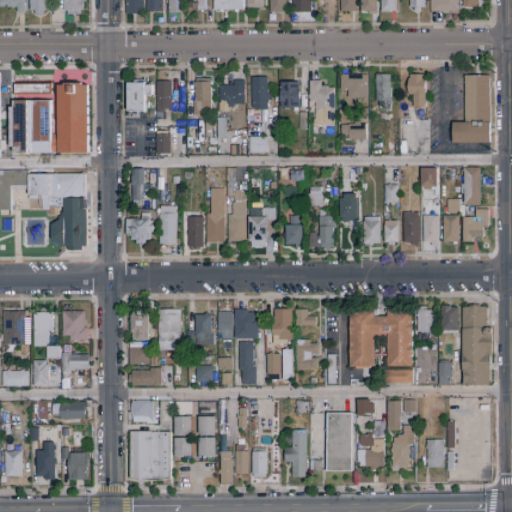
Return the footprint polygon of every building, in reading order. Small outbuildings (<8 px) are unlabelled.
[(0,0),(0,5),(16,6),(16,12),(24,12),(23,0),(0,0)] [(48,0),(48,15),(31,15),(31,0),(48,0)] [(84,0),(84,15),(64,15),(64,0),(84,0)] [(144,0),(144,14),(125,14),(125,0),(144,0)] [(163,0),(163,13),(147,13),(147,0),(163,0)] [(169,12),(169,0),(183,0),(183,12),(169,12)] [(208,0),(208,11),(194,11),(194,0),(208,0)] [(244,0),(244,12),(214,12),(214,0),(244,0)] [(248,10),(248,0),(264,0),(264,10),(248,10)] [(287,0),(287,13),(270,13),(270,0),(287,0)] [(311,0),(311,12),(293,12),(293,0),(311,0)] [(356,0),(356,12),(341,12),(341,0),(356,0)] [(361,12),(361,0),(377,0),(377,12),(361,12)] [(397,0),(397,13),(382,13),(382,0),(397,0)] [(410,0),(425,0),(425,11),(410,11),(410,0)] [(458,0),(458,12),(431,12),(431,0),(458,0)] [(478,0),(478,8),(462,8),(462,0),(478,0)] [(368,75),(367,99),(341,98),(341,75),(368,75)] [(391,75),(391,107),(376,107),(376,75),(391,75)] [(425,75),(425,106),(409,106),(409,75),(425,75)] [(464,123),(464,76),(490,76),(490,143),(453,143),(453,123),(464,123)] [(252,111),(252,77),(268,77),(268,111),(252,111)] [(157,114),(157,82),(172,82),(172,114),(157,114)] [(203,103),(203,110),(188,111),(188,96),(195,95),(194,82),(211,82),(211,103),(203,103)] [(219,112),(219,82),(245,82),(245,104),(236,104),(236,112),(219,112)] [(326,82),(326,89),(335,89),(335,126),(310,126),(310,82),(326,82)] [(128,113),(128,83),(152,83),(152,99),(146,99),(146,113),(128,113)] [(299,83),(299,109),(281,109),(281,83),(299,83)] [(12,85),(52,84),(52,127),(59,127),(58,84),(89,84),(89,154),(13,154),(12,85)] [(305,111),(295,111),(295,129),(305,129),(305,111)] [(216,137),(226,137),(226,117),(216,117),(216,137)] [(366,120),(366,140),(341,140),(341,120),(366,120)] [(157,155),(157,133),(171,133),(171,155),(157,155)] [(249,154),(249,137),(267,137),(267,154),(249,154)] [(399,169),(399,181),(385,181),(385,169),(399,169)] [(421,169),(437,169),(437,189),(421,189),(421,169)] [(481,169),(481,206),(464,206),(464,169),(481,169)] [(144,170),(144,206),(132,206),(132,170),(144,170)] [(0,211),(0,171),(27,171),(27,187),(12,187),(12,211),(0,211)] [(86,174),(87,251),(63,252),(63,243),(52,243),(52,224),(62,224),(62,209),(42,209),(42,200),(29,200),(29,175),(86,174)] [(385,205),(385,185),(397,185),(397,205),(385,205)] [(309,207),(309,187),(322,187),(322,207),(309,207)] [(225,189),(225,244),(208,244),(208,189),(225,189)] [(247,191),(247,243),(229,243),(229,191),(247,191)] [(359,194),(359,223),(341,223),(341,194),(359,194)] [(444,244),(444,200),(459,200),(459,244),(444,244)] [(439,204),(439,245),(424,245),(424,204),(439,204)] [(161,207),(177,207),(177,245),(161,245),(161,207)] [(275,209),(275,222),(267,222),(267,248),(250,248),(250,209),(275,209)] [(489,210),(489,233),(481,233),(481,243),(463,243),(463,219),(475,219),(475,210),(489,210)] [(403,245),(403,213),(419,213),(419,245),(403,245)] [(127,244),(127,215),(152,215),(152,244),(127,244)] [(188,216),(203,216),(203,249),(188,249),(188,216)] [(335,216),(335,249),(310,249),(310,234),(320,234),(320,216),(335,216)] [(380,217),(380,244),(363,244),(363,217),(380,217)] [(399,221),(399,244),(385,244),(385,221),(399,221)] [(302,245),(286,245),(286,224),(302,224),(302,245)] [(433,333),(429,333),(429,337),(421,337),(421,333),(418,333),(418,307),(427,307),(427,311),(433,311),(433,333)] [(459,332),(457,332),(457,334),(443,335),(443,332),(442,332),(442,307),(451,307),(451,308),(459,308),(459,317),(459,332)] [(464,386),(464,373),(463,373),(462,308),(487,307),(488,329),(493,329),(493,358),(491,358),(491,386),(464,386)] [(26,310),(26,346),(3,346),(3,310),(26,310)] [(182,340),(175,340),(175,351),(159,351),(159,310),(181,310),(182,340)] [(258,341),(235,341),(235,310),(249,310),(249,314),(259,314),(258,341)] [(293,341),(286,341),(286,345),(273,345),(273,338),(273,325),(275,325),(275,310),(293,310),(293,341)] [(295,327),(295,310),(308,310),(308,312),(309,312),(309,316),(308,316),(308,318),(317,318),(317,327),(295,327)] [(413,367),(389,368),(389,335),(375,335),(376,367),(371,368),(371,370),(356,370),(355,368),(351,368),(350,312),(375,311),(375,318),(388,318),(388,311),(413,311),(413,367)] [(87,312),(87,341),(63,341),(63,312),(87,312)] [(233,340),(222,340),(222,335),(219,335),(219,312),(234,312),(233,340)] [(35,348),(34,313),(53,313),(53,333),(59,332),(59,355),(89,355),(90,371),(62,371),(62,358),(47,359),(47,347),(35,348)] [(212,347),(196,346),(196,339),(195,339),(195,341),(188,341),(188,331),(195,331),(195,315),(213,316),(212,336),(214,336),(214,345),(212,345),(212,347)] [(148,340),(145,340),(145,341),(136,341),(136,340),(134,340),(134,333),(132,333),(132,316),(149,316),(149,333),(148,340)] [(386,355),(387,336),(375,335),(374,355),(386,355)] [(317,359),(317,370),(296,371),(296,345),(296,341),(310,341),(310,345),(319,345),(320,355),(312,355),(312,359),(317,359)] [(243,371),(240,371),(240,342),(254,343),(253,368),(257,368),(257,386),(243,385),(243,371)] [(129,344),(142,343),(142,347),(150,347),(150,366),(133,367),(129,363),(129,344)] [(293,381),(283,381),(283,351),(293,351),(293,381)] [(281,375),(279,375),(279,380),(269,380),(269,376),(268,376),(267,355),(281,355),(281,375)] [(336,385),(328,386),(327,356),(336,356),(336,385)] [(218,359),(232,358),(233,371),(225,371),(225,369),(221,369),(221,371),(219,371),(218,359)] [(34,361),(48,361),(48,388),(34,388),(34,361)] [(450,387),(439,387),(439,378),(438,378),(438,364),(441,364),(441,362),(450,362),(450,364),(452,364),(452,370),(453,370),(453,379),(450,379),(450,387)] [(179,384),(186,384),(187,376),(184,375),(185,365),(179,365),(179,372),(180,372),(179,384)] [(213,383),(197,383),(197,366),(213,366),(213,383)] [(132,387),(132,383),(129,383),(130,375),(132,375),(132,371),(151,371),(151,368),(162,368),(162,387),(153,386),(153,387),(132,387)] [(383,371),(413,371),(414,384),(383,384),(383,371)] [(3,387),(3,372),(28,372),(28,387),(3,387)] [(222,374),(233,374),(233,386),(223,386),(222,374)] [(358,417),(358,401),(371,401),(371,405),(376,405),(376,415),(371,415),(371,417),(358,417)] [(404,414),(404,401),(417,401),(417,413),(404,414)] [(132,402),(152,402),(152,407),(153,420),(158,420),(158,425),(147,425),(147,424),(134,424),(134,418),(132,418),(132,414),(131,414),(131,408),(132,408),(132,402)] [(404,433),(404,431),(388,431),(388,402),(401,402),(401,418),(401,427),(404,427),(404,426),(414,426),(414,433),(404,433)] [(86,420),(61,420),(61,417),(53,417),(53,404),(61,404),(88,403),(88,413),(86,413),(86,420)] [(176,403),(193,403),(193,415),(185,415),(185,417),(178,417),(178,415),(176,415),(176,403)] [(199,403),(216,403),(216,414),(201,414),(201,410),(199,410),(199,403)] [(247,433),(239,433),(239,429),(239,420),(237,420),(237,416),(239,416),(240,409),(247,409),(247,433)] [(327,472),(327,414),(354,414),(354,472),(327,472)] [(175,417),(192,417),(192,436),(185,436),(185,437),(175,437),(175,417)] [(199,418),(216,417),(216,437),(209,437),(209,436),(200,436),(199,418)] [(386,437),(374,437),(374,422),(386,422),(386,437)] [(448,450),(448,422),(456,422),(456,430),(458,430),(457,434),(456,434),(456,441),(457,441),(457,445),(456,445),(456,450),(448,450)] [(39,442),(31,442),(31,429),(39,429),(39,442)] [(307,479),(292,479),(292,463),(285,463),(285,448),(292,448),(292,431),(307,431),(307,479)] [(171,433),(171,479),(162,482),(140,482),(130,479),(130,433),(171,433)] [(236,434),(247,434),(247,446),(245,446),(245,452),(236,452),(236,434)] [(360,438),(367,438),(367,434),(373,434),(373,439),(374,439),(374,440),(384,440),(384,468),(379,468),(379,472),(370,472),(370,468),(358,468),(358,451),(371,451),(371,448),(359,448),(360,438)] [(410,470),(393,470),(393,454),(391,454),(391,449),(392,449),(392,443),(394,443),(394,439),(398,439),(398,436),(404,436),(404,434),(415,434),(415,445),(410,445),(410,470)] [(175,439),(192,439),(192,457),(185,457),(185,459),(175,459),(175,439)] [(200,439),(216,439),(217,458),(207,458),(207,457),(200,457),(200,439)] [(445,469),(428,470),(428,464),(427,464),(427,460),(428,460),(427,450),(426,450),(426,447),(427,447),(427,441),(444,441),(445,452),(445,458),(445,469)] [(55,481),(45,481),(45,478),(37,478),(37,452),(45,452),(45,444),(55,444),(55,481)] [(70,481),(70,461),(70,449),(89,449),(88,482),(70,481)] [(253,475),(253,453),(254,453),(254,449),(267,449),(267,453),(267,475),(266,475),(266,479),(254,478),(254,475),(253,475)] [(233,484),(221,484),(221,451),(224,451),(224,452),(232,453),(232,461),(233,461),(233,484)] [(6,478),(6,453),(14,453),(14,452),(22,452),(23,478),(6,478)] [(236,475),(236,452),(249,452),(249,475),(236,475)] [(310,461),(322,461),(322,471),(310,471),(310,461)]
